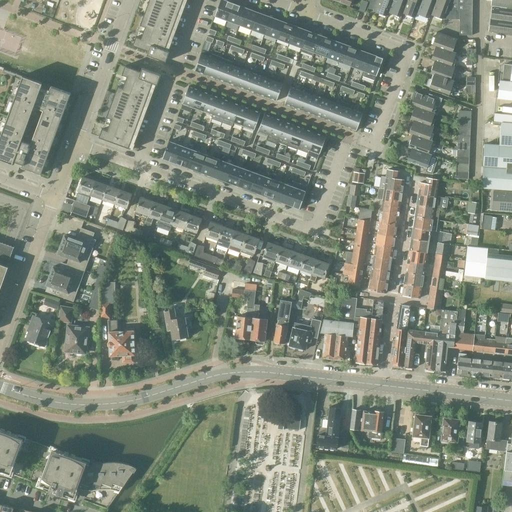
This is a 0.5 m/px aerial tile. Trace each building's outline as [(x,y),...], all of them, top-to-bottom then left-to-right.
[(163,59),(182,0),(139,0),(122,44),(163,59)] [(228,0),(227,1),(225,0),(220,0),(214,16),(227,21),(234,1),(230,0),(227,0),(228,0)] [(365,12),(368,2),(363,0),(360,11),(365,12)] [(388,12),(392,0),(371,0),(368,9),(373,11),(387,16),(388,12)] [(401,17),(402,13),(406,0),(392,0),(388,12),(401,17)] [(416,13),(421,0),(406,0),(402,13),(415,17),(416,13)] [(429,18),(431,14),(435,0),(421,0),(416,13),(429,18)] [(444,19),(446,19),(460,19),(460,16),(460,10),(458,10),(458,4),(458,0),(435,0),(431,14),(444,19)] [(491,6),(492,6),(511,8),(511,0),(486,0),(491,1),(491,6)] [(241,4),(234,1),(227,21),(240,25),(246,8),(240,5),(241,4)] [(511,8),(492,6),(489,31),(511,33),(511,8)] [(252,10),(246,8),(240,25),(252,30),(259,11),(252,8),(252,9),(252,10)] [(266,13),(259,11),(252,30),(264,35),(271,17),(265,14),(266,13)] [(271,17),(264,35),(277,39),(284,20),(277,17),(277,18),(277,19),(271,17)] [(290,22),(284,20),(277,39),(289,44),(296,26),(289,24),(290,23),(290,22)] [(300,51),(309,29),(302,26),(302,27),(302,28),(296,26),(289,44),(301,48),(300,51)] [(315,31),(309,29),(300,51),(313,56),(320,35),(314,33),(314,32),(315,32),(315,31)] [(436,46),(454,53),(456,46),(454,45),(457,39),(437,32),(432,45),(436,46)] [(327,37),(320,35),(313,56),(314,53),(326,57),(333,38),(327,35),(326,37),(327,37)] [(326,57),(339,62),(345,44),(339,42),(339,41),(340,41),(340,40),(333,38),(326,57)] [(351,46),(345,44),(339,62),(351,66),(358,47),(352,45),(351,46),(352,46),(351,46)] [(432,59),(435,60),(453,66),(455,60),(453,59),(454,58),(456,59),(458,54),(456,53),(454,53),(436,46),(432,59)] [(358,47),(351,66),(363,71),(361,76),(362,76),(370,53),(364,51),(364,50),(365,49),(358,47)] [(205,75),(212,54),(202,50),(194,71),(205,75)] [(374,80),(383,58),(383,56),(376,54),(376,55),(370,53),(362,76),(374,80)] [(213,54),(212,54),(205,75),(215,79),(221,61),(212,57),(213,54)] [(129,147),(158,75),(117,59),(90,134),(129,147)] [(431,73),(434,74),(450,80),(455,67),(453,66),(435,60),(431,73)] [(231,64),(221,61),(215,79),(225,82),(233,62),(232,61),(231,64)] [(243,65),(233,62),(225,82),(235,86),(243,65)] [(242,68),(243,66),(243,65),(235,86),(245,90),(252,72),(242,68)] [(0,158),(13,163),(14,160),(23,164),(22,167),(41,174),(44,165),(43,164),(45,158),(46,159),(53,144),(51,142),(53,137),(54,138),(58,129),(56,129),(58,124),(59,124),(65,108),(63,108),(66,101),(68,103),(71,94),(52,87),(51,90),(41,86),(42,83),(0,67),(0,158)] [(262,76),(252,72),(245,90),(255,93),(262,76)] [(454,81),(450,80),(434,74),(430,87),(439,91),(439,93),(446,96),(447,93),(449,94),(454,81)] [(255,93),(265,97),(272,79),(262,76),(255,93)] [(283,83),(272,79),(265,97),(276,101),(283,83)] [(511,81),(509,81),(500,80),(498,98),(511,99),(511,81)] [(182,104),(193,108),(199,90),(189,86),(182,104)] [(301,90),(291,86),(284,104),(295,108),(302,87),(301,90)] [(313,91),(302,87),(295,108),(305,112),(313,91)] [(209,94),(199,90),(193,108),(203,111),(209,94)] [(313,91),(305,112),(315,115),(322,98),(312,94),(313,91)] [(415,106),(432,112),(436,99),(416,92),(412,105),(415,106)] [(220,97),(209,94),(203,111),(213,115),(220,97)] [(220,97),(213,115),(223,119),(230,101),(220,97)] [(332,101),(322,98),(315,115),(325,119),(332,101)] [(223,119),(233,123),(240,105),(230,101),(223,119)] [(335,123),(343,102),(342,102),(341,105),(332,101),(325,119),(335,123)] [(353,106),(343,102),(335,123),(346,127),(353,106)] [(233,123),(243,126),(250,108),(240,105),(233,123)] [(354,106),(353,106),(346,127),(356,131),(363,113),(353,109),(354,106)] [(411,119),(414,121),(431,127),(435,113),(432,112),(415,106),(411,119)] [(250,108),(243,126),(254,130),(260,112),(250,108)] [(456,120),(459,122),(459,120),(471,121),(471,113),(459,113),(459,118),(456,118),(456,120)] [(266,140),(275,118),(264,114),(258,132),(268,135),(266,140)] [(285,121),(275,118),(266,140),(277,144),(285,121)] [(459,120),(459,122),(459,129),(471,130),(471,121),(459,120)] [(511,121),(501,120),(500,145),(484,144),(482,188),(511,190),(511,121)] [(295,125),(285,121),(277,144),(278,142),(287,146),(295,125)] [(434,128),(431,127),(414,121),(409,133),(413,134),(430,140),(434,128)] [(305,129),(295,125),(287,146),(298,149),(305,129)] [(298,149),(308,153),(315,133),(305,129),(298,149)] [(326,136),(315,133),(308,153),(309,150),(319,154),(326,136)] [(408,147),(412,148),(429,154),(431,148),(432,148),(432,147),(441,150),(443,145),(430,140),(413,134),(408,147)] [(168,163),(174,165),(181,145),(168,141),(162,159),(169,161),(168,162),(168,163)] [(181,166),(187,168),(194,150),(181,145),(174,165),(181,167),(181,166)] [(435,156),(429,154),(412,148),(407,161),(426,168),(425,171),(429,173),(435,156)] [(193,171),(192,172),(199,174),(206,155),(194,150),(187,168),(193,170),(193,171)] [(206,175),(212,177),(219,159),(206,155),(199,174),(205,177),(206,176),(205,176),(206,175)] [(231,164),(219,159),(212,177),(218,179),(218,180),(217,180),(217,181),(224,183),(231,164)] [(231,164),(224,183),(230,186),(231,185),(230,185),(231,184),(237,186),(243,168),(231,164)] [(256,173),(243,168),(237,186),(243,188),(242,189),(242,190),(249,192),(256,173)] [(354,172),(352,183),(361,185),(363,174),(354,172)] [(381,188),(402,191),(404,180),(404,174),(386,172),(386,177),(383,176),(381,188)] [(255,193),(262,195),(268,177),(256,173),(249,192),(255,195),(255,194),(255,193)] [(91,195),(95,181),(96,179),(89,177),(89,178),(83,176),(78,190),(79,191),(78,194),(89,198),(91,195)] [(280,182),(268,177),(262,195),(268,197),(267,199),(267,198),(267,199),(273,201),(280,182)] [(418,194),(436,197),(438,185),(439,180),(426,177),(425,183),(420,182),(418,194)] [(95,181),(91,195),(103,199),(108,185),(108,184),(102,181),(101,183),(95,181)] [(280,203),(280,202),(286,204),(293,186),(280,182),(273,201),(280,204),(280,203)] [(115,203),(120,189),(120,188),(113,186),(113,187),(108,185),(103,199),(115,203)] [(351,185),(350,194),(359,195),(361,187),(351,185)] [(292,208),(291,208),(298,211),(306,191),(293,186),(286,204),(292,207),(292,208)] [(383,199),(383,200),(400,203),(402,191),(381,188),(379,188),(377,198),(383,199)] [(132,194),(120,189),(115,203),(127,208),(132,194)] [(511,211),(511,193),(493,192),(492,210),(511,211)] [(418,194),(417,205),(440,208),(442,197),(436,197),(418,194)] [(356,196),(348,195),(347,206),(355,207),(356,196)] [(148,215),(153,201),(154,200),(146,197),(146,199),(141,197),(135,214),(140,216),(142,213),(148,215)] [(382,205),(381,211),(399,214),(400,203),(383,200),(380,199),(379,204),(382,205)] [(75,200),(73,206),(89,211),(91,206),(75,200)] [(154,217),(160,219),(165,206),(153,201),(148,215),(146,221),(152,223),(154,217)] [(415,216),(438,220),(440,208),(417,205),(415,216)] [(71,212),(87,217),(89,211),(73,206),(71,212)] [(166,221),(172,224),(177,210),(165,206),(160,219),(158,226),(163,228),(166,221)] [(360,208),(358,220),(370,221),(372,209),(360,208)] [(184,228),(189,214),(190,213),(182,210),(182,211),(177,210),(172,224),(184,228)] [(399,214),(381,211),(378,211),(377,216),(380,216),(379,222),(397,225),(399,214)] [(194,216),(189,214),(184,228),(197,232),(202,217),(194,214),(194,216)] [(415,216),(413,227),(431,230),(432,225),(437,226),(438,220),(415,216)] [(109,219),(107,225),(123,230),(126,220),(121,217),(118,222),(109,219)] [(124,231),(141,237),(143,231),(134,228),(134,221),(128,220),(124,231)] [(368,232),(370,221),(358,220),(356,230),(368,232)] [(218,240),(223,226),(223,225),(211,221),(206,235),(218,240)] [(379,226),(377,233),(395,236),(397,225),(379,222),(376,222),(376,226),(379,226)] [(468,225),(466,235),(477,236),(479,227),(468,225)] [(230,244),(235,230),(223,226),(218,240),(216,244),(228,248),(230,244)] [(0,289),(8,267),(9,264),(14,249),(19,234),(0,227),(0,289)] [(411,239),(429,242),(430,236),(433,236),(434,231),(431,230),(413,227),(411,239)] [(81,228),(79,234),(81,235),(79,240),(64,235),(61,244),(90,255),(96,240),(92,239),(94,233),(81,228)] [(230,244),(242,248),(247,234),(235,230),(230,244)] [(367,243),(368,232),(356,230),(355,242),(367,243)] [(448,233),(444,232),(443,244),(449,245),(451,234),(448,233)] [(254,253),(259,239),(260,238),(247,233),(247,234),(242,248),(254,253)] [(377,233),(376,245),(393,247),(395,236),(377,233)] [(411,239),(409,250),(427,253),(429,242),(411,239)] [(177,249),(193,255),(196,244),(191,241),(188,247),(178,244),(177,249)] [(276,260),(281,246),(281,245),(273,242),(273,244),(268,242),(264,256),(276,260)] [(355,242),(353,252),(365,254),(367,243),(355,242)] [(449,245),(437,243),(435,254),(447,256),(449,245)] [(73,259),(70,266),(85,271),(90,255),(61,244),(58,254),(73,259)] [(375,248),(374,256),(392,258),(393,247),(376,245),(373,244),(372,248),(375,248)] [(195,255),(210,261),(212,255),(203,252),(204,249),(204,248),(204,246),(198,245),(195,255)] [(288,264),(293,251),(293,249),(286,247),(285,248),(281,246),(276,260),(288,264)] [(409,250),(407,261),(425,264),(427,253),(409,250)] [(293,251),(288,264),(300,269),(305,255),(305,254),(298,251),(298,253),(293,251)] [(363,265),(365,254),(353,252),(352,263),(363,265)] [(511,255),(487,253),(484,278),(511,281),(511,255)] [(446,262),(447,256),(435,254),(433,265),(446,267),(447,267),(448,263),(446,262)] [(312,273),(317,259),(317,258),(311,256),(310,257),(305,255),(300,269),(312,273)] [(390,269),(392,258),(374,256),(372,267),(390,269)] [(250,258),(244,269),(252,272),(255,261),(250,258)] [(220,270),(190,259),(188,265),(204,271),(203,275),(217,280),(220,270)] [(329,264),(317,259),(312,273),(310,280),(315,281),(317,275),(324,277),(329,264)] [(407,261),(406,272),(424,275),(425,264),(407,261)] [(257,262),(253,272),(261,275),(263,263),(257,262)] [(362,277),(363,265),(352,263),(345,263),(343,274),(350,275),(362,277)] [(101,264),(97,275),(102,277),(106,266),(101,264)] [(433,265),(432,276),(444,278),(446,267),(433,265)] [(53,266),(50,276),(79,286),(85,271),(70,266),(68,272),(53,266)] [(371,271),(370,278),(388,281),(390,269),(372,267),(367,266),(366,270),(371,271)] [(406,272),(404,283),(422,286),(423,281),(426,281),(427,275),(424,275),(406,272)] [(350,275),(348,286),(360,288),(362,277),(350,275)] [(79,286),(50,276),(46,285),(61,290),(59,296),(73,302),(79,286)] [(442,289),(444,278),(432,276),(430,287),(443,289),(442,289)] [(386,292),(388,281),(370,278),(368,290),(386,292)] [(420,298),(422,286),(404,283),(402,295),(420,298)] [(443,289),(430,287),(427,307),(439,309),(443,289)] [(102,289),(101,317),(109,318),(110,303),(109,303),(109,289),(102,289)] [(244,338),(250,338),(254,304),(256,291),(245,290),(233,289),(231,296),(248,298),(246,317),(238,316),(235,337),(235,342),(243,343),(244,341),(244,338)] [(302,300),(304,297),(306,291),(300,289),(296,299),(302,300)] [(353,337),(353,334),(356,308),(357,299),(341,297),(339,320),(338,320),(334,359),(345,360),(348,336),(353,337)] [(277,323),(274,342),(285,343),(292,301),(281,299),(278,319),(281,319),(280,324),(277,323)] [(372,318),(368,348),(367,363),(377,364),(382,319),(385,301),(374,300),(372,318)] [(254,304),(250,338),(256,339),(255,343),(257,344),(263,345),(264,344),(264,340),(265,340),(268,319),(258,318),(260,304),(254,304)] [(393,366),(403,367),(407,329),(411,306),(401,305),(397,329),(393,366)] [(73,309),(61,307),(59,320),(71,322),(73,309)] [(168,329),(172,329),(174,339),(187,336),(184,317),(175,319),(174,308),(164,310),(164,311),(165,311),(168,329)] [(356,362),(367,363),(368,348),(372,318),(371,318),(371,312),(367,311),(367,309),(356,308),(353,334),(359,335),(356,362)] [(448,346),(454,347),(458,309),(457,309),(457,311),(442,309),(439,333),(435,370),(445,371),(448,346)] [(473,350),(475,334),(465,333),(466,319),(464,319),(465,310),(458,309),(454,347),(454,348),(473,350)] [(35,316),(32,324),(32,325),(30,330),(26,340),(38,344),(37,344),(45,347),(47,340),(46,340),(53,323),(35,316)] [(311,342),(313,337),(317,338),(321,321),(312,319),(310,327),(309,327),(308,327),(307,327),(306,328),(305,329),(304,330),(294,327),(289,345),(305,349),(307,341),(311,342)] [(338,320),(328,319),(324,319),(320,333),(325,333),(323,358),(334,359),(338,320)] [(110,355),(123,355),(123,362),(134,361),(133,354),(135,354),(133,328),(125,329),(125,331),(117,331),(117,320),(108,320),(110,355)] [(81,354),(83,353),(85,353),(88,328),(68,326),(66,351),(76,352),(77,353),(81,354)] [(416,343),(422,343),(423,331),(407,329),(403,367),(413,368),(416,343)] [(439,333),(423,331),(422,343),(428,344),(425,369),(435,370),(439,333)] [(484,335),(475,334),(473,350),(484,351),(485,339),(484,338),(484,335)] [(495,340),(485,339),(484,351),(494,352),(496,337),(495,336),(495,340)] [(496,337),(494,352),(505,353),(507,338),(496,337)] [(457,373),(458,373),(470,374),(472,359),(466,358),(467,354),(459,353),(457,373)] [(470,374),(481,375),(483,360),(472,359),(470,374)] [(481,375),(492,377),(493,361),(483,360),(481,375)] [(492,377),(502,378),(504,362),(493,361),(492,377)] [(502,378),(511,378),(511,362),(504,362),(502,378)] [(318,434),(316,447),(337,449),(342,408),(329,407),(326,435),(318,434)] [(361,430),(369,431),(369,437),(381,438),(384,413),(382,410),(376,409),(374,411),(374,412),(363,411),(362,418),(360,418),(361,410),(352,410),(350,429),(359,430),(360,422),(362,422),(361,430)] [(298,430),(300,415),(301,414),(276,411),(276,416),(277,416),(275,428),(281,429),(281,427),(298,430)] [(421,449),(427,449),(430,417),(415,416),(413,435),(422,436),(421,449)] [(459,419),(450,418),(450,419),(444,419),(442,443),(448,444),(449,442),(457,443),(459,419)] [(467,447),(468,441),(479,443),(481,422),(469,421),(468,437),(463,437),(462,446),(467,447)] [(486,449),(507,451),(508,443),(507,443),(508,440),(500,440),(502,422),(490,421),(486,449)] [(0,470),(5,472),(6,471),(5,471),(6,469),(11,471),(12,468),(13,468),(21,446),(20,446),(22,440),(17,438),(18,436),(13,434),(12,434),(0,429),(0,470)] [(503,478),(511,479),(511,434),(511,444),(508,443),(507,451),(505,469),(503,478)] [(405,439),(392,437),(390,451),(404,453),(405,439)] [(115,490),(119,492),(136,468),(134,467),(131,466),(129,465),(127,464),(124,463),(122,463),(119,462),(117,462),(114,462),(112,462),(109,462),(104,463),(102,463),(100,463),(98,463),(96,463),(93,463),(91,462),(89,462),(87,461),(82,459),(77,457),(76,457),(62,452),(63,452),(57,450),(57,451),(56,453),(51,451),(49,456),(41,478),(40,481),(45,483),(44,485),(44,486),(50,488),(48,493),(58,497),(59,494),(62,495),(63,493),(69,495),(70,494),(69,494),(70,492),(75,494),(76,491),(78,488),(79,489),(81,489),(83,490),(86,490),(88,490),(90,490),(92,490),(94,490),(101,489),(103,489),(106,489),(108,489),(111,490),(113,490),(115,490)] [(467,471),(480,472),(481,462),(468,461),(467,471)]
